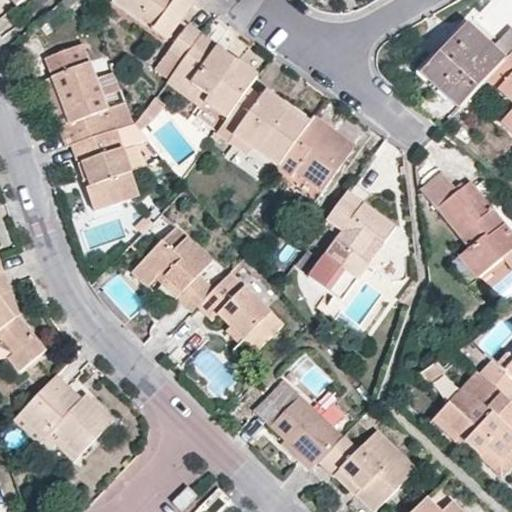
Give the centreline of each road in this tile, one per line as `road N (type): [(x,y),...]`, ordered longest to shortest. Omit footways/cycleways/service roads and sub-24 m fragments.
road 1 (residential): [(197,430),(81,317),(0,107)]
road 2 (residential): [(412,137),(315,57)]
